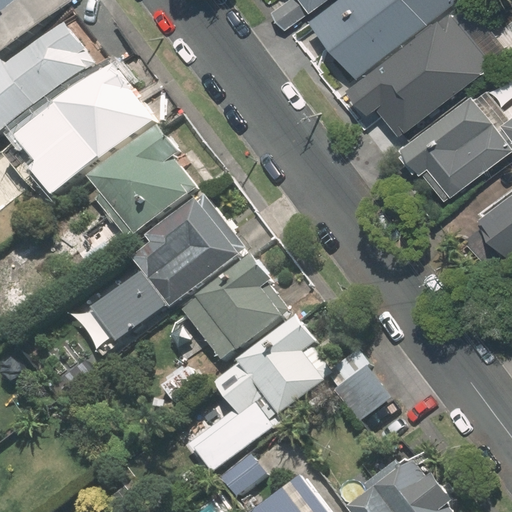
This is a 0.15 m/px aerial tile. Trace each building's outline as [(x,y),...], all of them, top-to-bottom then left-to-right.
[(411,0),(305,0),(306,0),(348,55),(415,4),(411,0)] [(452,0),(435,0),(344,70),(381,119),(484,40),(452,0)] [(77,16),(0,75),(0,132),(3,136),(107,56),(77,16)] [(122,64),(32,136),(75,190),(166,118),(144,91),(122,64)] [(467,76),(392,133),(427,180),(502,122),(467,76)] [(97,191),(131,231),(199,172),(165,132),(97,191)] [(511,167),(466,202),(494,238),(511,224),(511,167)] [(211,201),(139,257),(150,271),(101,309),(125,340),(247,246),(211,201)] [(260,258),(198,312),(238,358),(301,305),(260,258)] [(308,324),(227,386),(248,413),(203,448),(220,470),(332,383),(313,358),(327,347),(308,324)] [(402,399),(372,358),(365,348),(338,368),(345,377),(335,385),(365,425),(402,399)] [(179,405),(209,382),(197,367),(167,390),(179,405)] [(245,498),(273,475),(255,454),(228,477),(245,498)] [(465,511),(420,460),(359,511),(465,511)] [(333,511),(307,481),(270,511),(333,511)]
